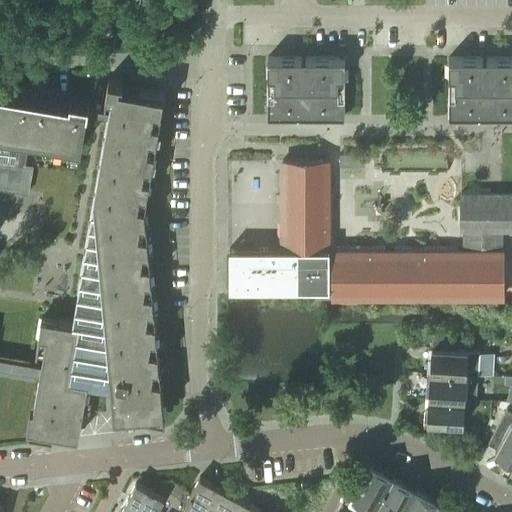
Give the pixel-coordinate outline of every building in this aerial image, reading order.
[(345,56),(268,56),(267,115),(345,115),(345,67),(345,56)] [(449,115),(511,115),(511,56),(449,56),(449,115)] [(111,94),(75,305),(72,320),(42,314),(36,350),(37,350),(40,334),(46,335),(29,434),(52,438),(52,437),(39,435),(40,429),(78,436),(88,381),(111,385),(114,414),(164,409),(145,202),(164,92),(119,84),(120,80),(123,80),(123,79),(108,76),(105,98),(106,98),(107,93),(111,94)] [(0,186),(28,191),(32,164),(24,163),(29,136),(81,145),(87,109),(0,94),(0,186)] [(339,154),(339,165),(364,165),(364,154),(339,154)] [(317,294),(367,294),(503,295),(503,250),(501,250),(502,229),(511,228),(511,191),(490,192),(490,188),(480,188),(480,192),(461,192),(461,227),(465,227),(465,250),(460,250),(460,246),(396,245),(396,250),(386,250),(386,245),(339,245),(331,237),(332,191),(328,191),(328,158),(283,159),(283,247),(230,247),(229,286),(300,287),(300,284),(317,284),(317,294)] [(430,371),(477,374),(478,349),(471,349),(432,346),(430,371)] [(430,371),(429,395),(468,397),(476,398),(477,374),(430,371)] [(467,422),(468,397),(429,395),(427,420),(467,422)] [(511,409),(510,408),(489,446),(495,449),(493,453),(511,462),(511,409)] [(373,509),(392,474),(370,462),(362,475),(360,474),(358,478),(360,480),(351,497),(373,509)] [(373,509),(379,511),(401,511),(415,487),(392,474),(373,509)] [(202,511),(207,511),(221,487),(200,476),(185,503),(202,511)] [(124,502),(141,511),(157,511),(155,511),(163,496),(153,490),(154,489),(149,486),(148,488),(136,481),(124,502)] [(207,511),(232,511),(241,498),(221,487),(207,511)] [(431,511),(438,499),(415,487),(401,511),(431,511)] [(232,511),(258,511),(261,509),(241,498),(232,511)] [(460,511),(461,511),(438,499),(431,511),(460,511)] [(141,511),(124,502),(118,511),(141,511)]
